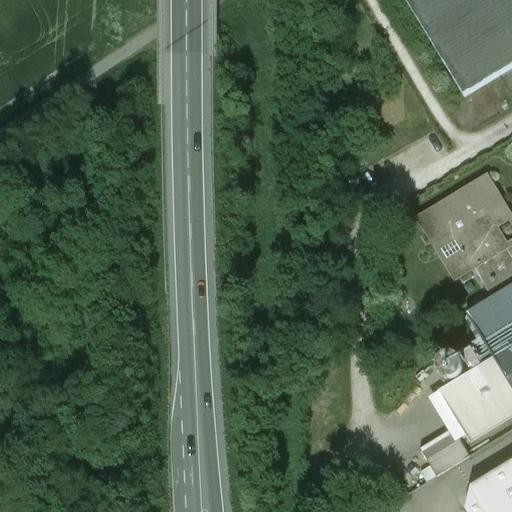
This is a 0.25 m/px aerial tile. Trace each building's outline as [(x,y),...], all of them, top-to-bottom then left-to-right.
[(511,0),(403,0),(464,98),(511,68),(511,0)] [(507,248),(485,213),(501,203),(486,178),(436,209),(437,210),(419,222),(437,251),(455,239),(489,294),(511,279),(511,259),(506,249),(507,248)] [(511,285),(465,314),(492,359),(511,391),(511,285)] [(471,345),(459,352),(471,372),(483,365),(471,345)] [(453,356),(449,355),(446,356),(443,357),(441,359),(439,360),(439,362),(438,363),(437,365),(437,368),(437,370),(438,372),(439,375),(440,377),(442,378),(445,380),(447,380),(450,381),(453,380),(455,379),(457,378),(459,377),(461,374),(462,372),(462,371),(462,368),(462,365),(462,364),(460,361),(458,358),(456,357),(453,356)] [(511,417),(511,391),(492,359),(483,365),(471,372),(438,392),(469,444),(511,417)] [(460,440),(424,457),(433,475),(469,458),(460,440)] [(511,511),(511,460),(506,465),(505,463),(503,464),(504,466),(488,475),(487,474),(486,475),(487,476),(471,486),(470,484),(469,485),(470,487),(463,511),(511,511)]
